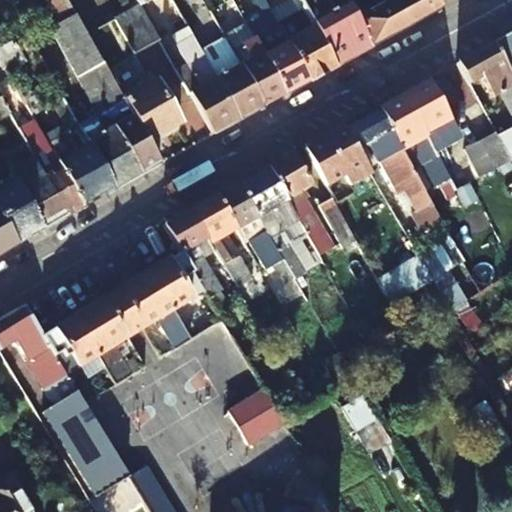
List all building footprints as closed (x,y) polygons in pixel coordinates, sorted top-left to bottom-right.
[(99,136),(100,139),(88,146),(114,191),(159,165),(146,142),(119,93),(86,35),(65,0),(45,0),(58,23),(48,29),(106,132),(99,136)] [(283,96),(308,82),(271,14),(263,0),(247,0),(253,10),(258,19),(244,27),(283,96)] [(308,82),(334,68),(295,0),(271,14),(308,82)] [(355,0),(333,13),(325,0),(294,0),(295,0),(334,68),(371,47),(355,18),(365,12),(358,0),(355,0)] [(385,0),(365,12),(355,18),(371,47),(439,9),(434,0),(385,0)] [(138,5),(113,19),(133,55),(158,41),(138,5)] [(262,108),(283,96),(244,27),(235,32),(220,6),(208,12),(262,108)] [(244,27),(258,19),(253,10),(240,18),(244,27)] [(238,121),(262,108),(208,12),(198,18),(205,31),(198,35),(205,48),(198,52),(238,121)] [(511,32),(490,45),(511,83),(511,32)] [(174,46),(185,66),(175,71),(211,137),(238,121),(198,52),(190,37),(174,46)] [(19,45),(24,54),(33,49),(28,40),(19,45)] [(455,64),(466,85),(479,79),(490,99),(498,94),(511,120),(511,126),(495,137),(509,161),(511,167),(511,83),(490,45),(455,64)] [(21,56),(16,47),(0,55),(0,61),(3,67),(21,56)] [(449,184),(453,190),(460,187),(439,150),(458,139),(442,109),(453,102),(451,92),(439,73),(400,95),(447,180),(449,184)] [(119,93),(146,142),(179,123),(155,80),(137,90),(133,85),(119,93)] [(0,97),(0,99),(9,116),(26,107),(20,98),(15,88),(0,97)] [(33,91),(20,98),(26,107),(31,118),(43,111),(33,91)] [(426,163),(438,185),(447,180),(400,95),(375,108),(410,171),(426,163)] [(0,121),(9,116),(0,99),(0,121)] [(420,233),(439,223),(410,171),(375,108),(342,127),(356,152),(366,146),(376,164),(378,162),(396,195),(402,193),(413,212),(408,214),(420,233)] [(60,125),(65,134),(77,127),(72,118),(60,125)] [(82,209),(114,191),(88,146),(77,127),(65,134),(46,145),(82,209)] [(302,149),(323,187),(341,177),(347,186),(369,174),(356,152),(342,127),(302,149)] [(495,137),(493,133),(461,151),(476,178),(509,161),(495,137)] [(42,230),(64,218),(30,154),(23,143),(6,153),(3,150),(0,151),(0,154),(13,177),(42,230)] [(30,154),(64,218),(82,209),(46,145),(30,154)] [(296,220),(317,258),(330,250),(321,235),(323,234),(303,199),(305,197),(302,190),(310,186),(292,154),(266,168),(296,220)] [(278,230),(296,220),(266,168),(237,184),(293,279),(294,280),(304,274),(278,230)] [(0,217),(16,245),(42,230),(13,177),(0,184),(0,217)] [(282,285),(293,279),(237,184),(215,197),(235,232),(243,245),(248,242),(265,271),(272,267),(282,285)] [(442,189),(448,199),(454,196),(456,195),(453,190),(449,184),(442,189)] [(251,279),(226,238),(235,232),(215,197),(189,212),(213,252),(235,289),(251,279)] [(353,241),(330,199),(316,207),(340,249),(353,241)] [(201,260),(213,252),(189,212),(163,227),(180,255),(204,293),(217,314),(227,308),(217,294),(219,292),(209,275),(210,275),(201,260)] [(0,253),(16,245),(0,217),(0,253)] [(432,280),(443,273),(460,263),(444,232),(425,242),(429,248),(417,255),(432,280)] [(180,255),(145,276),(169,314),(173,312),(204,293),(180,255)] [(432,280),(417,255),(376,280),(390,306),(432,280)] [(450,311),(462,304),(443,273),(432,280),(450,311)] [(117,292),(141,330),(156,321),(174,351),(190,341),(173,312),(169,314),(145,276),(117,292)] [(117,292),(103,301),(127,339),(141,330),(117,292)] [(114,387),(130,378),(113,348),(127,339),(103,301),(76,317),(99,356),(97,357),(114,387)] [(24,307),(0,320),(0,351),(14,343),(53,406),(42,412),(95,498),(128,478),(92,419),(83,405),(66,376),(42,338),(24,307)] [(42,338),(66,376),(97,357),(99,356),(76,317),(42,338)] [(232,340),(222,323),(202,334),(212,352),(232,340)] [(348,374),(338,356),(322,366),(332,383),(348,374)] [(117,404),(109,390),(83,405),(92,419),(117,404)] [(226,414),(247,447),(284,425),(278,416),(263,392),(226,414)] [(361,395),(340,408),(367,455),(389,443),(361,395)] [(173,511),(146,468),(128,479),(147,511),(173,511)] [(33,511),(10,474),(0,480),(0,511),(33,511)]
